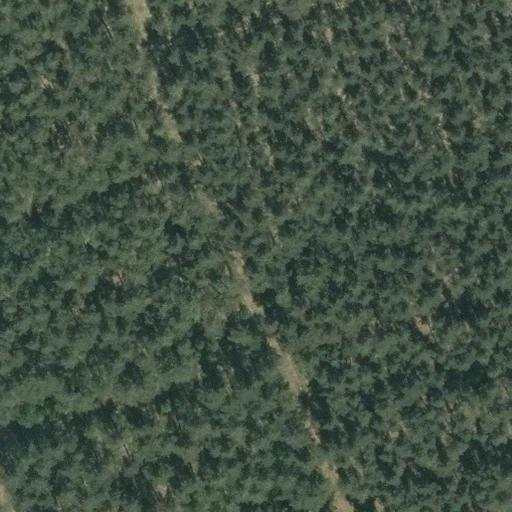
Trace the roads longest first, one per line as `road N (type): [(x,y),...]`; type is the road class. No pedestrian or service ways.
road 1 (track): [(347,511),(142,0)]
road 2 (track): [(511,268),(276,331)]
road 3 (track): [(281,0),(152,24)]
